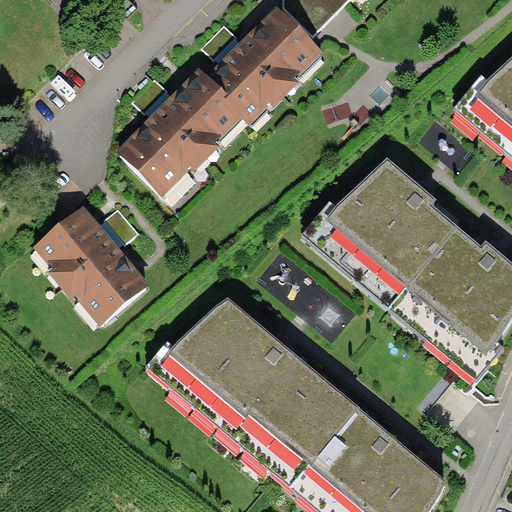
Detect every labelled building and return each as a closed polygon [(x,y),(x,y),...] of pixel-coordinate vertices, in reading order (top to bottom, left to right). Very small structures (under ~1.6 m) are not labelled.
[(327,67),(281,16),(207,83),(246,125),(253,133),(327,67)] [(238,39),(227,26),(205,46),(216,58),(238,39)] [(511,66),(463,105),(511,148),(511,66)] [(207,83),(204,79),(123,158),(180,217),(205,193),(191,179),(246,125),(207,83)] [(168,94),(158,81),(135,100),(146,112),(168,94)] [(468,236),(387,167),(317,248),(395,313),(468,236)] [(147,289),(83,212),(37,250),(101,327),(147,289)] [(120,212),(108,221),(128,246),(139,237),(120,212)] [(511,333),(511,274),(468,236),(395,313),(478,381),(511,333)] [(346,402),(229,308),(152,383),(279,485),(346,402)] [(442,511),(455,492),(346,402),(279,485),(312,511),(442,511)]
